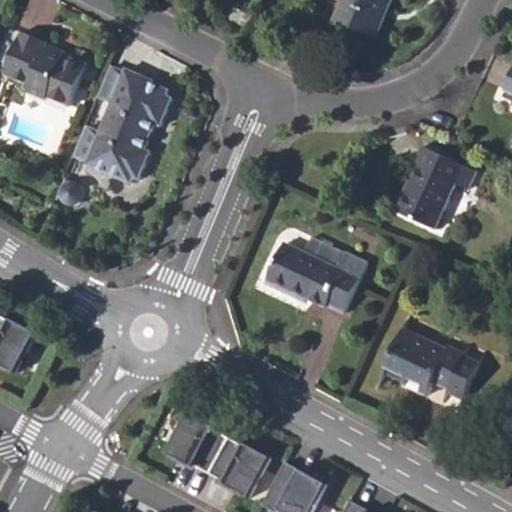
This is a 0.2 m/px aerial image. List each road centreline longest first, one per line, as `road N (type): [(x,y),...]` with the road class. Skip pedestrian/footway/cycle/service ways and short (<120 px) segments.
road 1 (residential): [(182,345),(487,511)]
road 2 (residential): [(483,0),(453,61),(421,87),(381,102),(278,95)]
road 3 (residential): [(182,318),(278,95)]
road 4 (residential): [(251,81),(163,299)]
road 5 (residential): [(251,81),(223,56),(100,0)]
road 6 (residential): [(193,511),(64,443)]
road 7 (residential): [(0,242),(117,316)]
